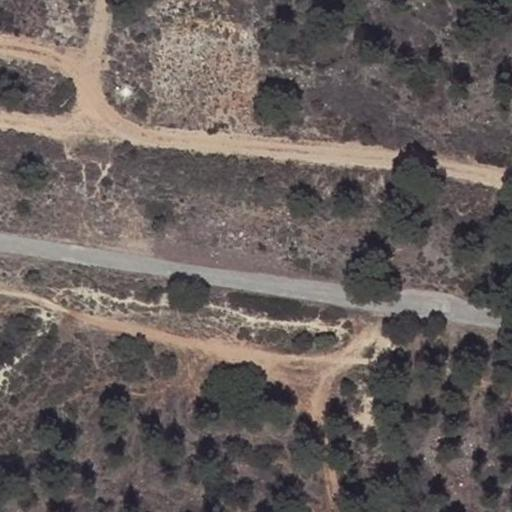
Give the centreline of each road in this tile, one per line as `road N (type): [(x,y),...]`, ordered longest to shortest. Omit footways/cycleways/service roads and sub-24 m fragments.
road 1 (track): [(511,378),(415,357),(90,320),(0,282)]
road 2 (track): [(0,112),(403,153),(511,180)]
road 3 (unclassified): [(0,242),(511,316)]
road 4 (track): [(0,46),(88,61),(82,123)]
